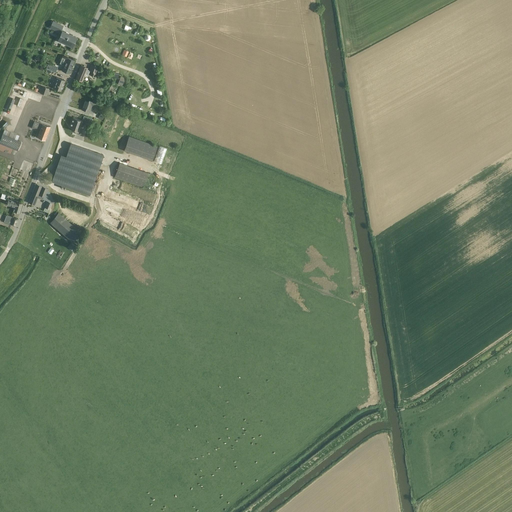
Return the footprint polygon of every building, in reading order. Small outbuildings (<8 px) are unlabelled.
[(62,31),(58,40),(61,42),(65,43),(72,47),(76,38),(62,31)] [(74,61),(67,58),(62,71),(69,74),(74,61)] [(47,69),(55,73),(57,68),(49,65),(47,69)] [(89,71),(87,70),(87,68),(81,65),(76,78),(82,81),(84,76),(87,77),(89,71)] [(90,75),(94,77),(98,67),(91,65),(89,71),(91,72),(90,75)] [(56,77),(54,84),(52,88),(53,88),(61,91),(65,80),(56,77)] [(39,93),(47,95),(49,88),(42,86),(39,93)] [(33,100),(35,93),(20,88),(17,96),(15,95),(14,100),(12,99),(9,110),(20,113),(22,108),(24,109),(26,103),(21,101),(22,96),(33,100)] [(88,102),(85,101),(82,110),(89,112),(91,107),(96,108),(98,103),(89,100),(88,102)] [(71,130),(73,131),(78,133),(82,121),(73,117),(70,127),(72,128),(71,130)] [(45,140),(50,127),(34,121),(33,125),(41,128),(37,137),(45,140)] [(4,129),(0,139),(0,143),(17,150),(21,142),(17,140),(19,135),(4,129)] [(157,146),(129,136),(124,150),(152,161),(157,146)] [(52,182),(89,195),(103,155),(70,143),(65,160),(60,158),(52,182)] [(119,163),(114,177),(122,180),(127,165),(119,163)] [(47,188),(36,184),(29,203),(34,205),(38,195),(44,197),(47,188)] [(8,199),(6,204),(14,207),(13,211),(19,213),(22,204),(19,203),(19,202),(16,202),(8,199)]
